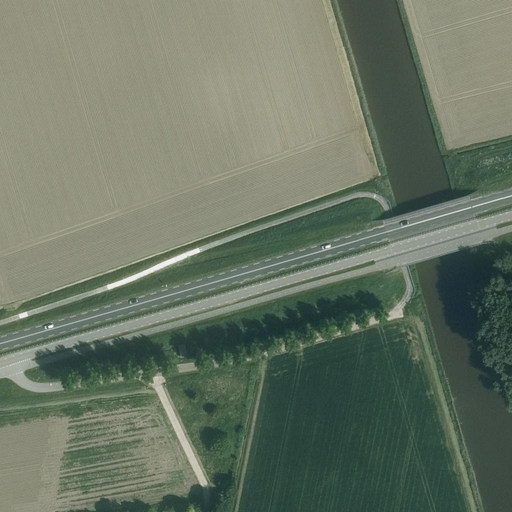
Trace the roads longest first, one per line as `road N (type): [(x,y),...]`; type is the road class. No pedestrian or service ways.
road 1 (unclassified): [(9,361),(511,216)]
road 2 (primary): [(0,344),(472,206)]
road 3 (unclassified): [(9,361),(22,381),(52,387),(226,362),(393,313)]
